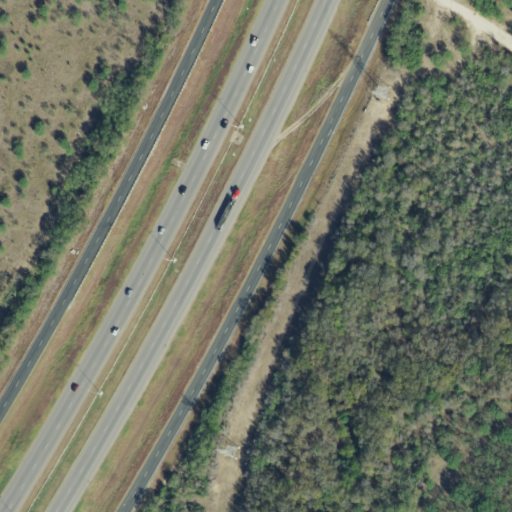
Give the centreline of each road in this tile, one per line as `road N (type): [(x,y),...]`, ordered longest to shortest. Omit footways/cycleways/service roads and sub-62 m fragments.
road 1 (secondary): [(218,0),(133,179),(0,416),(160,454),(322,148),(389,0)]
road 2 (motorway): [(275,0),(202,155),(1,511)]
road 3 (motorway): [(55,511),(248,164),(323,0)]
